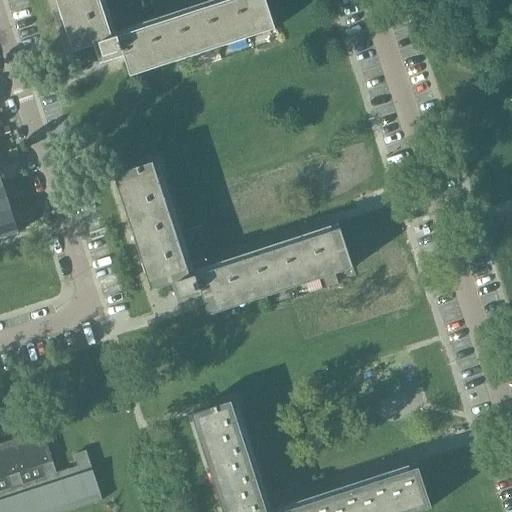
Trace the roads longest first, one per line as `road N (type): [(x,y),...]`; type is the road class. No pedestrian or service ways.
road 1 (residential): [(511,447),(371,0)]
road 2 (residential): [(0,339),(74,316),(87,289),(0,13)]
